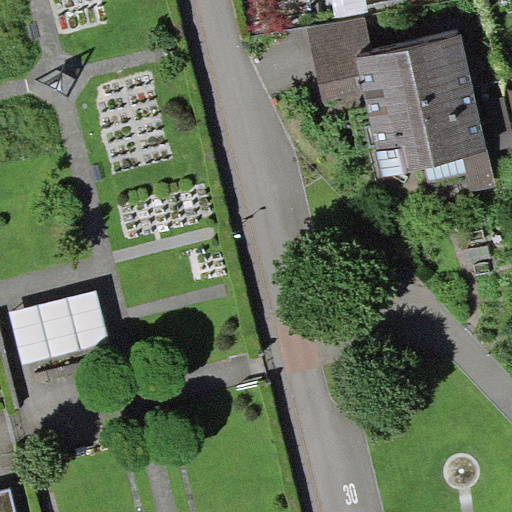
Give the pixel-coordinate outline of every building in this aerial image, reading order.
[(366,16),(308,27),(322,101),(363,93),(357,58),(373,55),(366,16)] [(373,55),(357,58),(363,93),(382,177),(426,167),(464,157),(489,151),(477,104),(461,34),(373,55)] [(511,129),(504,97),(477,104),(489,151),(511,145),(511,129)] [(497,186),(489,151),(464,157),(467,171),(472,192),(497,186)] [(429,181),(467,171),(464,157),(426,167),(429,181)] [(109,341),(96,289),(10,310),(24,363),(109,341)] [(0,511),(15,511),(9,487),(0,489),(0,511)]
